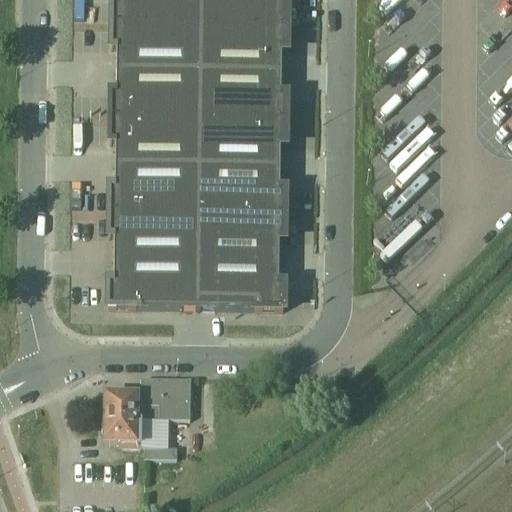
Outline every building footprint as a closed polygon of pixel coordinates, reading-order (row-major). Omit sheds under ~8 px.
[(200,32),(200,0),(115,0),(115,6),(112,6),(112,5),(110,5),(110,31),(200,32)] [(281,8),(280,0),(200,0),(200,32),(285,33),(286,8),(284,8),(281,8)] [(200,78),(200,32),(110,31),(110,54),(111,54),(115,54),(114,77),(200,78)] [(285,57),(285,33),(200,32),(200,78),(280,79),(280,56),(283,56),(283,57),(285,57)] [(199,126),(200,78),(114,77),(114,101),(111,100),(109,100),(109,125),(199,126)] [(279,103),(280,79),(200,78),(199,126),(284,127),(284,102),(283,102),(283,103),(279,103)] [(199,173),(199,126),(109,125),(108,149),(110,149),(110,148),(113,148),(113,172),(199,173)] [(284,151),(284,127),(199,126),(199,173),(278,174),(279,150),(282,150),(282,151),(284,151)] [(198,220),(199,173),(113,172),(113,195),(110,195),(110,194),(108,194),(108,220),(198,220)] [(278,197),(278,174),(199,173),(198,220),(283,221),(283,197),(281,197),(278,197)] [(198,267),(198,220),(108,220),(107,243),(109,243),(109,242),(112,242),(112,266),(198,267)] [(282,245),(283,221),(198,220),(198,267),(277,269),(277,245),(281,245),(282,245)] [(197,315),(198,267),(112,266),(112,289),(108,289),(107,289),(106,314),(135,314),(197,315)] [(277,292),(277,269),(198,267),(197,315),(253,315),(253,316),(282,316),(282,291),(280,291),(280,292),(277,292)] [(101,422),(188,422),(189,385),(140,384),(139,400),(104,400),(104,409),(101,412),(101,422)] [(188,426),(188,422),(101,422),(100,436),(103,439),(103,448),(121,448),(121,454),(139,454),(139,425),(188,426)] [(143,465),(175,465),(175,454),(143,454),(143,465)]
